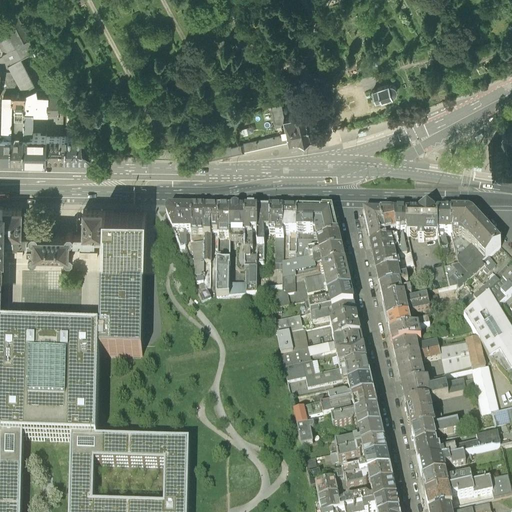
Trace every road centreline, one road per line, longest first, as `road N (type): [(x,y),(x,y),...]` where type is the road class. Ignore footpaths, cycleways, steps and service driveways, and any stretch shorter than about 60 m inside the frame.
road 1 (residential): [(413,511),(349,198)]
road 2 (primary): [(304,179),(0,180)]
road 3 (secondary): [(498,100),(345,154),(304,179)]
road 4 (primary): [(349,198),(506,201)]
road 5 (secondary): [(377,171),(498,100)]
road 6 (primary): [(511,192),(377,171)]
